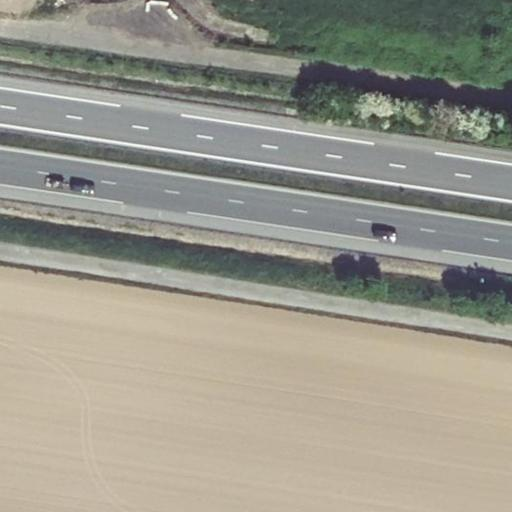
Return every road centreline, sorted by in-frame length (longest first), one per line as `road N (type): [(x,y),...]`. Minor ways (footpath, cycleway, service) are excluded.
road 1 (track): [(0,250),(511,331)]
road 2 (motorway): [(511,183),(0,106)]
road 3 (motorway): [(0,166),(511,242)]
road 4 (track): [(511,100),(0,28)]
